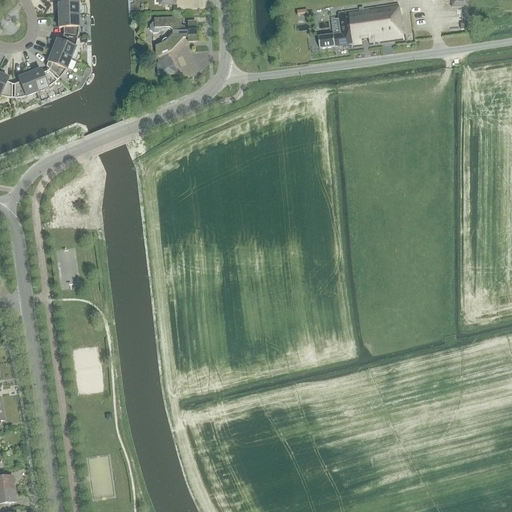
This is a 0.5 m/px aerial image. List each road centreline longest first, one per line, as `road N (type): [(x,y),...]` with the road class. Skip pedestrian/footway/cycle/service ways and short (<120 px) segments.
road 1 (unclassified): [(223,72),(261,76),(511,42)]
road 2 (unclassified): [(3,212),(43,165),(199,100),(223,72)]
road 3 (tertiary): [(55,511),(26,299)]
